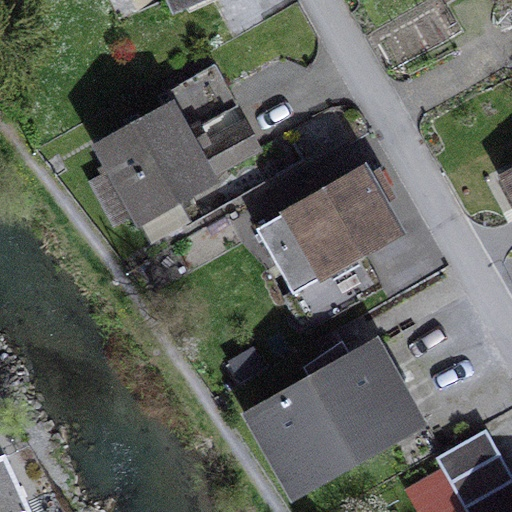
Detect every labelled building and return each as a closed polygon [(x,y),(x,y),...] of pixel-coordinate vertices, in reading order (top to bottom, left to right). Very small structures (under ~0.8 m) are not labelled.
[(211,182),(209,179),(258,152),(242,124),(208,143),(194,151),(186,136),(200,129),(232,110),(210,71),(163,98),(170,110),(100,149),(147,231),(182,211),(176,201),(211,182)] [(194,151),(208,143),(200,129),(186,136),(194,151)] [(372,192),(385,184),(377,171),(364,179),(372,192)] [(258,233),(293,295),(397,236),(380,207),(393,199),(385,184),(372,192),(364,179),(361,173),(258,233)] [(253,417),(296,493),(418,423),(375,349),(351,362),(343,348),(307,368),(315,382),(253,417)] [(511,511),(511,475),(486,431),(436,459),(466,511),(511,511)] [(0,511),(29,511),(4,458),(0,459),(0,511)]
